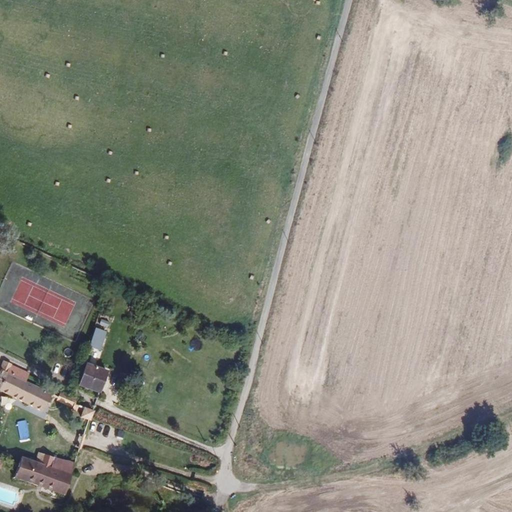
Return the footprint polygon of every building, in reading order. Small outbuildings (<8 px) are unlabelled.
[(96,320),(89,340),(102,345),(109,325),(96,320)] [(0,382),(10,356),(5,354),(2,363),(0,362),(0,382)] [(10,356),(0,382),(0,383),(41,403),(50,385),(27,374),(31,365),(10,356)] [(79,379),(100,386),(108,363),(87,356),(79,379)] [(73,402),(75,396),(76,393),(61,385),(59,389),(57,394),(73,402)] [(90,415),(93,405),(85,401),(81,411),(90,415)] [(65,489),(72,468),(50,460),(53,449),(45,446),(41,457),(19,448),(18,452),(11,471),(65,489)] [(72,468),(75,457),(53,449),(50,460),(72,468)]
